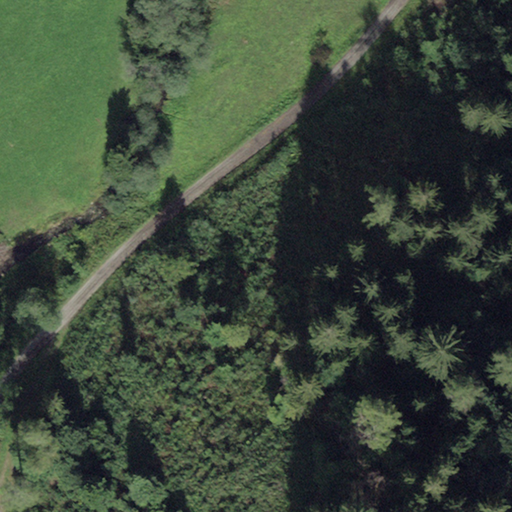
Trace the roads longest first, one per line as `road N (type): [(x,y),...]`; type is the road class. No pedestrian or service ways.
road 1 (track): [(0,394),(132,247),(364,52),(403,0)]
road 2 (track): [(0,491),(70,308)]
